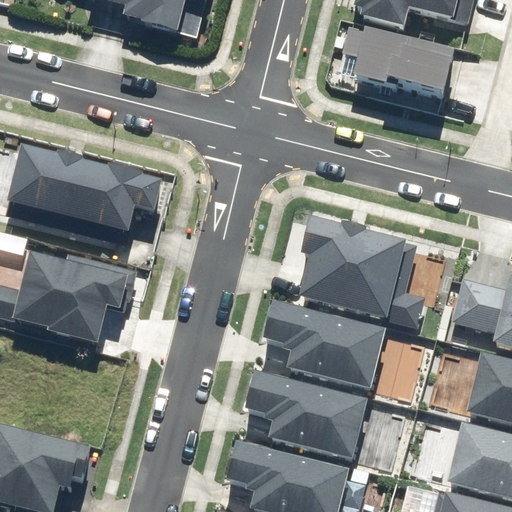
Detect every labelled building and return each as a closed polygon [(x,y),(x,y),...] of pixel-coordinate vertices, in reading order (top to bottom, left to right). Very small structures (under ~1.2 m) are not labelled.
[(213,0),(94,0),(94,3),(132,12),(129,22),(145,26),(143,33),(184,42),(194,1),(212,5),(213,0)] [(465,0),(363,0),(360,11),(368,13),(366,20),(411,31),(415,13),(459,24),(465,0)] [(360,78),(452,99),(462,53),(371,33),(370,40),(362,38),(363,33),(352,30),(345,59),(364,63),(360,78)] [(29,148),(14,208),(136,238),(143,212),(160,216),(168,182),(29,148)] [(413,242),(319,219),(307,260),(315,262),(305,304),(421,334),(431,301),(410,295),(421,248),(413,246),(413,242)] [(0,232),(0,252),(28,260),(33,242),(0,232)] [(19,324),(105,346),(114,310),(127,314),(136,280),(37,255),(19,324)] [(511,292),(467,281),(456,325),(502,337),(500,345),(511,348),(511,292)] [(399,333),(283,305),(273,344),(304,351),(298,373),(384,393),(399,333)] [(511,362),(488,357),(474,418),(511,426),(511,362)] [(379,404),(263,377),(254,416),(284,423),(279,445),(365,465),(379,404)] [(511,437),(469,427),(454,487),(511,501),(511,437)] [(0,507),(21,511),(61,511),(67,491),(81,494),(83,488),(87,489),(96,450),(0,428),(0,429),(0,507)] [(349,511),(359,472),(243,445),(234,484),(264,491),(259,511),(349,511)] [(511,511),(511,510),(444,494),(440,511),(511,511)]
